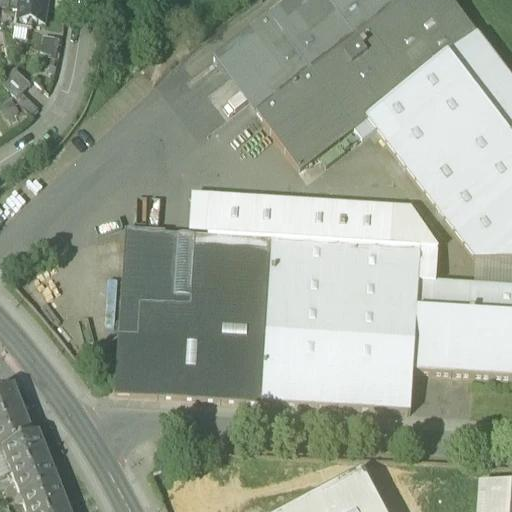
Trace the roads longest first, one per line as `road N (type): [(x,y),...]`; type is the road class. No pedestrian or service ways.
road 1 (residential): [(86,437),(126,421),(511,450)]
road 2 (residential): [(86,0),(62,120),(0,166)]
